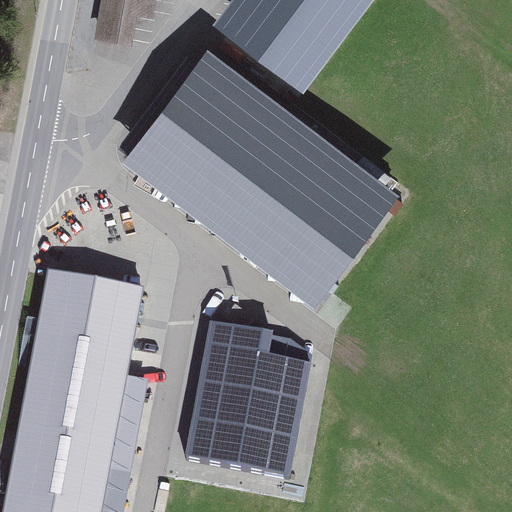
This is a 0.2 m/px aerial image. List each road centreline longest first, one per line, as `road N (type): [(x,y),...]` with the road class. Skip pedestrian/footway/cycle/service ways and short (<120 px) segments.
road 1 (residential): [(37,140),(73,139),(98,127),(198,0)]
road 2 (tertiary): [(0,341),(37,140)]
road 3 (tertiary): [(37,140),(65,0)]
